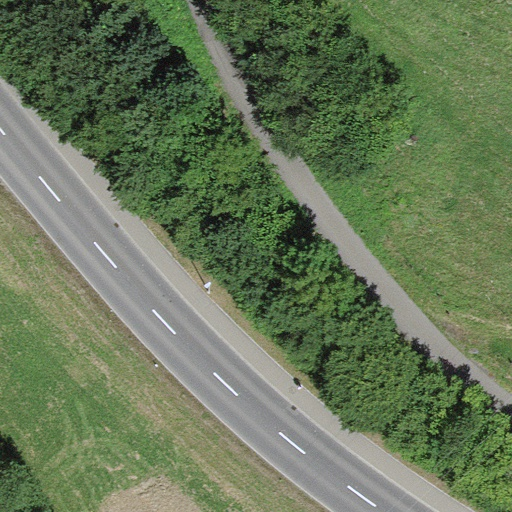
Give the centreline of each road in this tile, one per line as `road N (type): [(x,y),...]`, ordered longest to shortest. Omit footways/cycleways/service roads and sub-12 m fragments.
road 1 (tertiary): [(0,127),(209,368),(386,511)]
road 2 (residential): [(511,409),(384,293),(277,141),(201,0)]
